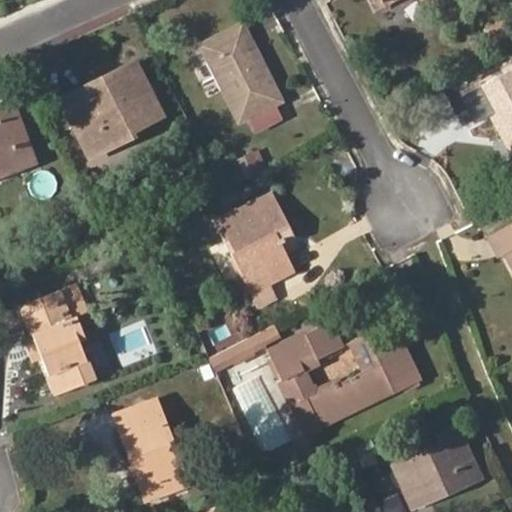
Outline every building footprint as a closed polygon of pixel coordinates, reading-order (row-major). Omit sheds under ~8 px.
[(370,0),(376,10),(383,6),(379,0),(370,0)] [(511,33),(511,28),(507,18),(486,29),(492,43),(511,33)] [(261,61),(244,26),(236,30),(254,65),(261,61)] [(254,65),(236,30),(201,47),(239,122),(282,101),(261,61),(254,65)] [(511,33),(492,43),(495,49),(511,41),(511,33)] [(87,92),(85,88),(62,99),(92,157),(134,136),(132,131),(162,116),(135,63),(103,80),(105,84),(87,92)] [(511,69),(477,89),(503,138),(508,136),(511,143),(511,69)] [(0,174),(34,162),(15,108),(0,113),(0,174)] [(511,155),(511,143),(508,136),(503,138),(511,155)] [(252,181),(263,175),(253,154),(241,159),(252,181)] [(288,229),(273,197),(215,225),(224,244),(229,242),(234,255),(231,257),(249,295),(253,293),(275,283),(294,275),(279,244),(275,237),(288,229)] [(511,225),(498,233),(507,251),(505,253),(511,266),(511,225)] [(279,244),(292,238),(288,229),(275,237),(279,244)] [(490,237),(499,256),(505,253),(507,251),(498,233),(490,237)] [(224,244),(231,257),(234,255),(229,242),(224,244)] [(260,305),(281,295),(275,283),(253,293),(260,305)] [(74,319),(63,290),(23,306),(37,343),(43,358),(57,396),(82,386),(84,388),(91,386),(90,383),(96,381),(81,340),(88,338),(80,316),(74,319)] [(343,345),(332,321),(268,353),(281,380),(276,383),(303,438),(327,426),(325,419),(363,401),(361,394),(388,382),(393,394),(421,381),(402,341),(374,356),(364,337),(348,345),(361,373),(341,383),(318,394),(314,385),(307,372),(320,366),(317,358),(343,345)] [(264,347),(283,338),(277,324),(258,333),(264,347)] [(253,353),(264,347),(258,333),(247,338),(253,353)] [(96,381),(115,374),(101,334),(88,338),(81,340),(96,381)] [(255,359),(253,353),(247,338),(227,348),(234,362),(236,367),(255,359)] [(31,345),(36,360),(43,358),(37,343),(31,345)] [(215,370),(234,362),(227,348),(209,357),(215,370)] [(320,387),(318,383),(314,385),(318,394),(341,383),(339,378),(320,387)] [(327,426),(393,394),(388,382),(361,394),(363,401),(325,419),(327,426)] [(116,413),(121,426),(161,413),(156,399),(116,413)] [(152,487),(184,475),(161,413),(121,426),(133,460),(140,457),(152,487)] [(441,443),(393,466),(397,475),(415,467),(427,490),(456,476),(460,485),(480,476),(458,427),(438,437),(441,443)] [(148,498),(188,484),(184,475),(152,487),(140,457),(133,460),(148,498)] [(456,476),(427,490),(415,467),(397,475),(412,507),(460,485),(456,476)]
